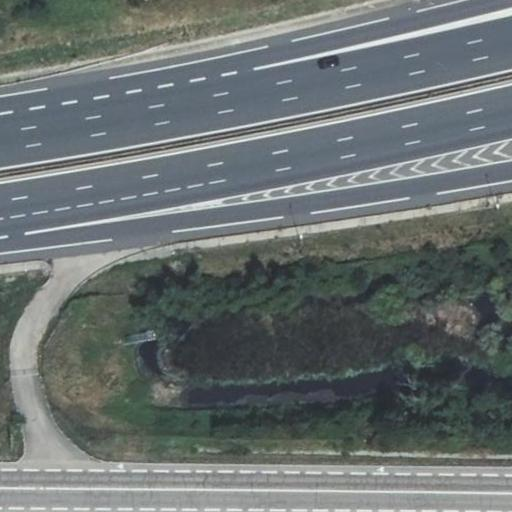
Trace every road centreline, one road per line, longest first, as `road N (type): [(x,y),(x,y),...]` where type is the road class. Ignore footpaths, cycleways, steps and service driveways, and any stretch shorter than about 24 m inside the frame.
road 1 (motorway): [(2,209),(44,241),(511,171)]
road 2 (motorway): [(2,209),(511,113)]
road 3 (tertiary): [(0,487),(511,493)]
road 4 (motorway): [(504,0),(285,53),(263,97)]
road 5 (motorway): [(263,97),(0,143)]
road 6 (motorway): [(511,42),(263,97)]
